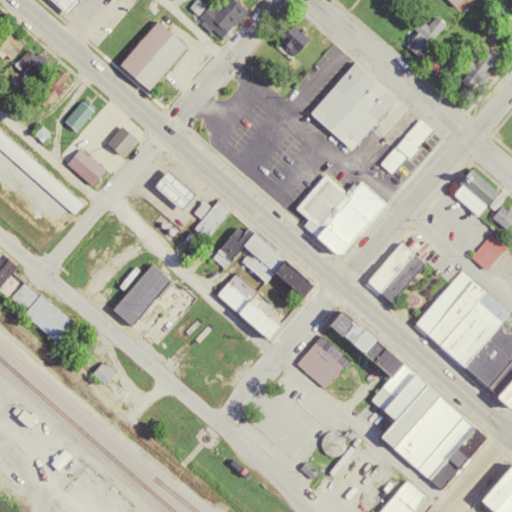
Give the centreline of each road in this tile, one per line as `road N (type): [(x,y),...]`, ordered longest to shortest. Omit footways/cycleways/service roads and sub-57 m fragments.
road 1 (residential): [(217,424),(511,84)]
road 2 (secondary): [(339,283),(15,0)]
road 3 (residential): [(43,274),(280,0)]
road 4 (residential): [(217,424),(0,236)]
road 5 (secondary): [(511,434),(339,283)]
road 6 (residential): [(465,138),(308,0)]
road 7 (residential): [(217,424),(303,511)]
